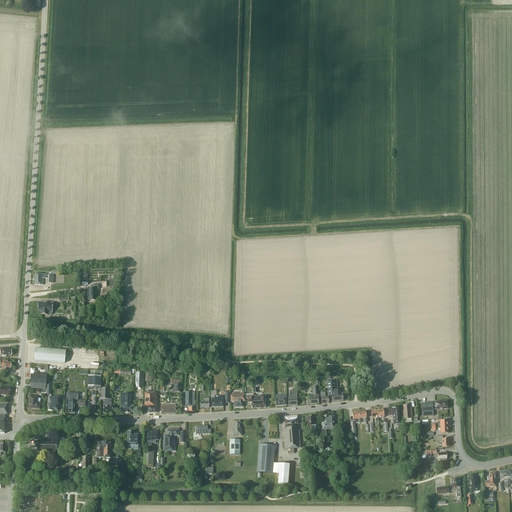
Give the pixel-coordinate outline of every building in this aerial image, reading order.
[(41,274),(35,274),(34,285),(43,285),(43,280),(43,278),(47,279),(47,280),(47,283),(51,283),(51,274),(58,274),(57,270),(48,271),(48,275),(47,275),(43,275),(41,274)] [(89,290),(88,301),(97,301),(97,290),(98,290),(98,285),(91,285),(91,290),(89,290)] [(52,312),(53,306),(53,303),(38,302),(38,303),(37,304),(37,306),(38,307),(38,311),(41,312),(41,315),(48,315),(51,315),(52,314),(52,312)] [(13,355),(13,352),(12,352),(12,351),(8,350),(8,349),(0,348),(0,354),(1,355),(1,357),(6,357),(6,356),(12,356),(12,355),(13,355)] [(34,361),(65,363),(65,351),(35,349),(34,361)] [(0,365),(2,365),(2,366),(2,367),(2,369),(6,370),(6,368),(11,368),(11,367),(12,367),(12,364),(11,364),(11,363),(8,363),(8,361),(2,361),(2,363),(2,364),(1,364),(1,361),(0,360),(0,365)] [(46,376),(47,374),(43,373),(43,376),(34,375),(34,372),(31,371),(31,375),(30,384),(31,384),(30,388),(45,389),(46,385),(47,376),(46,376)] [(100,388),(101,376),(88,375),(88,388),(100,388)] [(332,402),(343,401),(342,393),(338,394),(336,380),(327,381),(327,385),(328,396),(331,396),(332,402)] [(181,385),(173,384),(171,384),(171,388),(172,389),(172,392),(181,393),(181,385)] [(10,395),(10,388),(0,387),(0,389),(0,394),(1,395),(1,396),(5,396),(5,395),(10,395)] [(318,395),(318,391),(318,387),(312,388),(313,396),(309,396),(309,405),(319,404),(318,395)] [(113,413),(113,407),(113,400),(108,399),(108,389),(102,389),(101,399),(104,399),(104,407),(103,412),(113,413)] [(288,406),(297,406),(297,391),(289,391),(289,397),(288,397),(288,406)] [(145,406),(148,406),(148,413),(157,413),(157,406),(156,406),(156,401),(157,401),(157,392),(145,392),(145,406)] [(188,412),(195,412),(195,402),(194,402),(194,392),(185,392),(185,407),(188,407),(188,412)] [(328,397),(325,397),(325,393),(320,393),(321,397),(321,404),(329,404),(328,397)] [(66,400),(65,413),(75,413),(75,408),(75,407),(75,406),(85,407),(85,400),(83,400),(82,400),(79,400),(78,400),(78,394),(66,394),(66,400)] [(243,402),(245,402),(244,394),(231,395),(231,402),(234,402),(234,408),(243,407),(243,402)] [(130,413),(133,413),(133,406),(131,407),(131,395),(124,395),(124,406),(121,407),(121,413),(125,413),(125,414),(130,414),(130,413)] [(276,406),(286,405),(286,399),(286,396),(286,395),(276,396),(276,400),(276,406)] [(39,410),(40,403),(38,403),(38,397),(29,396),(29,402),(28,409),(39,410)] [(223,407),(223,401),(223,396),(214,396),(214,398),(211,398),(212,407),(223,407)] [(253,402),(253,396),(247,396),(247,403),(251,403),(252,408),(257,408),(257,402),(253,402)] [(266,396),(260,396),(253,396),(253,402),(257,402),(257,408),(265,408),(265,401),(266,401),(266,396)] [(209,401),(209,397),(204,397),(204,401),(206,401),(206,403),(200,402),(200,408),(209,408),(209,402),(207,402),(207,401),(209,401)] [(59,407),(59,398),(48,398),(48,411),(53,412),(53,411),(57,411),(58,407),(59,407)] [(433,410),(439,410),(440,411),(442,411),(443,409),(447,409),(447,401),(435,402),(435,403),(421,404),(422,417),(433,416),(433,410)] [(161,414),(176,413),(176,405),(161,406),(161,414)] [(408,419),(412,418),(412,411),(410,411),(409,405),(403,406),(404,411),(403,412),(403,419),(408,419)] [(389,416),(393,416),(394,424),(399,424),(399,415),(398,407),(388,408),(389,416)] [(361,423),(360,419),(359,413),(352,414),(353,420),(358,419),(358,423),(361,423)] [(328,417),(327,415),(324,415),(323,417),(323,423),(321,423),(322,430),(320,430),(320,437),(326,436),(326,430),(334,430),(334,417),(328,417)] [(313,426),(313,436),(314,436),(317,436),(317,426),(315,426),(314,417),(306,417),(307,426),(313,426)] [(297,424),(297,418),(284,419),(285,425),(285,431),(283,431),(285,449),(290,449),(290,454),(294,453),(293,449),(300,448),(299,430),(298,431),(297,424)] [(242,435),(242,430),(240,430),(240,423),(234,423),(234,428),(233,428),(233,435),(242,435)] [(207,426),(195,427),(196,435),(211,434),(210,430),(207,430),(207,426)] [(178,436),(178,430),(167,430),(167,435),(164,435),(163,451),(174,451),(174,436),(178,436)] [(147,431),(147,440),(148,445),(151,444),(151,443),(155,443),(155,440),(158,440),(158,431),(147,431)] [(132,446),(138,446),(138,435),(132,435),(132,432),(127,432),(127,450),(132,450),(132,446)] [(438,443),(442,443),(443,448),(449,447),(448,439),(443,439),(442,437),(435,437),(435,442),(438,442),(438,443)] [(240,455),(240,440),(229,440),(229,455),(240,455)] [(60,449),(60,445),(56,442),(36,442),(36,443),(34,443),(34,444),(31,444),(31,442),(28,442),(28,445),(30,445),(30,447),(30,450),(28,450),(28,453),(31,453),(31,451),(36,451),(36,452),(57,452),(60,449)] [(110,458),(110,443),(97,443),(97,458),(94,458),(93,466),(98,466),(99,460),(100,460),(100,458),(110,458)] [(259,445),(257,472),(272,474),(274,446),(259,445)] [(144,452),(143,465),(143,468),(153,469),(154,452),(144,452)] [(442,460),(447,459),(446,453),(438,454),(438,455),(435,455),(435,459),(434,459),(435,465),(441,465),(441,460),(442,460)] [(289,465),(279,464),(278,484),(288,485),(289,465)] [(505,488),(508,488),(506,471),(500,472),(501,479),(504,479),(505,488)] [(485,488),(497,487),(496,473),(489,473),(490,481),(485,482),(485,488)] [(476,475),(471,476),(471,480),(472,487),(472,492),(481,491),(480,485),(478,485),(477,480),(476,475)] [(453,488),(449,489),(449,487),(437,488),(437,494),(449,493),(449,492),(454,492),(456,492),(457,498),(461,497),(460,487),(459,479),(453,480),(453,482),(452,483),(452,485),(453,488)] [(493,492),(485,492),(485,498),(487,498),(487,502),(488,502),(493,502),(493,498),(494,498),(493,492)]
